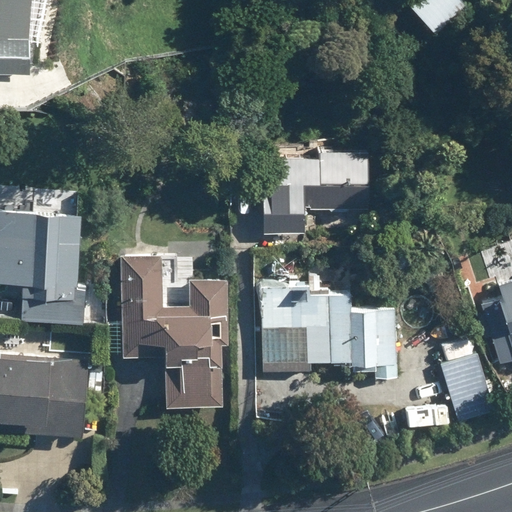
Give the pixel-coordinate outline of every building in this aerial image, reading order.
[(0,0),(0,71),(29,73),(33,0),(0,0)] [(417,0),(439,24),(465,0),(417,0)] [(372,207),(375,142),(318,139),(318,148),(268,146),(264,226),(310,228),(311,205),(372,207)] [(86,212),(0,206),(0,278),(25,281),(23,317),(86,321),(89,282),(81,281),(86,212)] [(167,405),(230,405),(232,271),(185,271),(185,302),(165,302),(166,250),(125,249),(124,353),(167,353),(167,405)] [(511,265),(491,270),(497,293),(481,297),(497,358),(511,353),(511,265)] [(355,285),(263,281),(259,365),(311,368),(311,358),(354,359),(354,366),(376,367),(375,374),(400,375),(403,305),(354,303),(355,285)] [(478,348),(443,359),(460,415),(495,404),(478,348)] [(91,355),(0,349),(0,425),(86,431),(91,355)]
